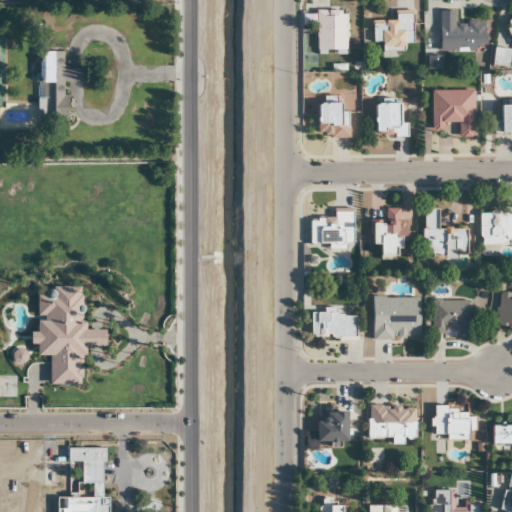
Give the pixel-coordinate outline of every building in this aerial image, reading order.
[(314,54),(346,54),(346,11),(314,11),(314,54)] [(394,21),(372,22),(372,42),(381,42),(381,50),(403,49),(403,44),(412,44),(412,11),(393,12),(394,21)] [(439,11),(439,51),(485,50),(484,22),(454,23),(454,11),(439,11)] [(511,48),(492,48),(492,66),(511,66),(511,48)] [(82,70),(61,69),(62,51),(41,51),(41,99),(62,99),(62,83),(82,83),(82,70)] [(430,91),(430,130),(442,130),(442,123),(457,123),(457,138),(472,138),(472,91),(430,91)] [(316,103),(316,138),(347,138),(347,112),(339,112),(339,103),(316,103)] [(399,104),(373,104),(374,137),(406,136),(406,123),(399,123),(399,104)] [(309,244),(352,243),(352,209),(333,209),(333,219),(309,219),(309,244)] [(371,244),(379,244),(379,257),(403,257),(403,221),(399,221),(398,209),(384,209),(384,222),(371,222),(371,244)] [(437,209),(422,210),(422,256),(466,255),(465,230),(437,230),(437,209)] [(511,210),(478,211),(479,248),(511,246),(511,210)] [(48,385),(80,386),(81,347),(104,348),(104,331),(80,331),(81,288),(53,287),(52,296),(36,296),(35,333),(29,333),(29,344),(36,345),(35,356),(48,357),(48,385)] [(418,298),(371,298),(371,340),(418,340),(418,298)] [(430,333),(468,333),(468,302),(430,302),(430,333)] [(355,338),(355,313),(310,313),(310,338),(355,338)] [(414,440),(414,407),(366,407),(366,440),(414,440)] [(432,438),(467,438),(467,429),(473,429),(473,422),(467,422),(467,409),(432,409),(432,438)] [(346,442),(346,413),(324,413),(324,421),(316,421),(316,442),(346,442)] [(511,444),(511,418),(509,419),(509,427),(490,427),(490,444),(511,444)] [(54,511),(107,511),(107,498),(102,498),(102,449),(66,449),(66,464),(77,464),(77,487),(90,487),(90,497),(55,497),(54,511)] [(426,491),(425,511),(477,511),(478,502),(463,502),(463,511),(452,510),(453,491),(426,491)]
